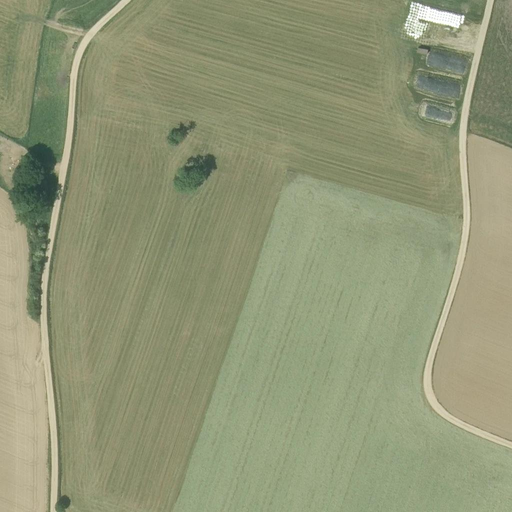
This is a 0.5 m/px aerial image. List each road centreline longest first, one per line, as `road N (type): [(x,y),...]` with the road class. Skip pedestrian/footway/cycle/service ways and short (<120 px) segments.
road 1 (track): [(126,0),(91,31),(74,64),(46,249),(52,511)]
road 2 (track): [(489,0),(462,125),(463,245),(425,391),(431,407),(511,447)]
